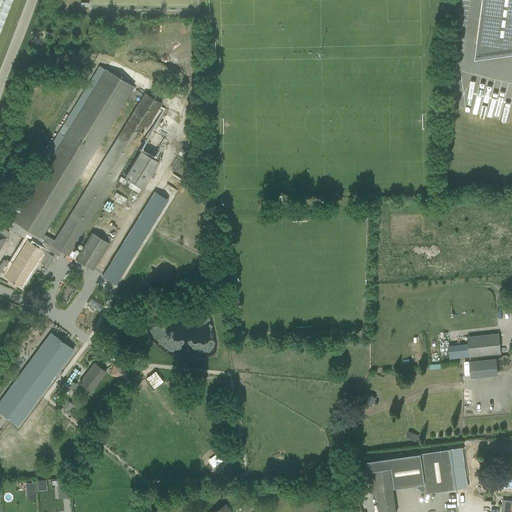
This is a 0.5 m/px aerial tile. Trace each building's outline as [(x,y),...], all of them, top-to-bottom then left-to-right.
[(0,0),(0,30),(11,0),(0,0)] [(511,0),(484,0),(477,61),(511,56),(511,0)] [(12,263),(6,259),(5,260),(3,259),(0,263),(0,273),(21,286),(37,260),(47,267),(54,256),(57,257),(61,251),(92,270),(109,243),(92,232),(79,255),(72,251),(162,103),(144,93),(64,224),(60,229),(54,240),(44,234),(134,86),(105,69),(12,220),(43,239),(38,247),(26,239),(12,263)] [(124,176),(142,187),(159,161),(140,150),(124,176)] [(102,276),(117,285),(167,198),(152,190),(102,276)] [(467,336),(469,356),(501,353),(499,333),(467,336)] [(73,350),(52,334),(0,401),(0,411),(16,424),(73,350)] [(467,377),(494,374),(492,359),(466,362),(467,377)] [(90,392),(100,380),(106,372),(95,363),(79,383),(90,392)] [(120,378),(124,367),(113,364),(110,375),(120,378)] [(155,371),(146,378),(154,389),(163,381),(155,371)] [(359,409),(366,395),(362,393),(355,406),(359,409)] [(370,394),(365,400),(371,405),(377,399),(370,394)] [(73,405),(67,399),(62,405),(68,411),(73,405)] [(416,434),(409,431),(406,437),(413,441),(416,434)] [(450,448),(455,481),(467,479),(462,447),(462,446),(461,446),(461,447),(451,448),(450,448)] [(377,491),(379,511),(396,511),(395,504),(393,488),(416,485),(425,493),(456,488),(455,481),(450,448),(421,453),(367,460),(371,492),(377,491)] [(504,460),(496,462),(498,471),(507,468),(504,460)] [(72,497),(71,480),(56,481),(58,498),(72,497)] [(26,491),(36,490),(35,482),(25,482),(26,491)] [(511,511),(511,509),(511,502),(511,500),(503,500),(501,511),(511,511)]
